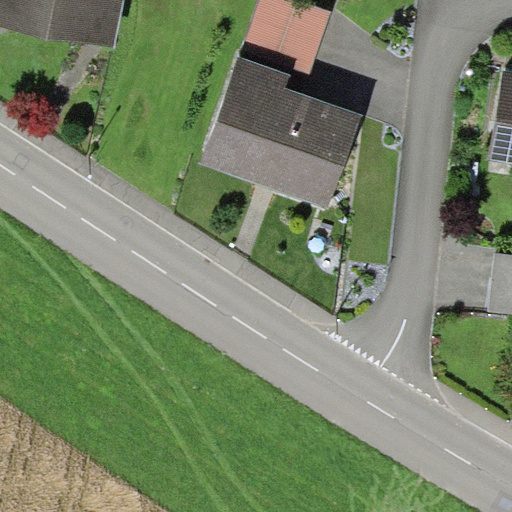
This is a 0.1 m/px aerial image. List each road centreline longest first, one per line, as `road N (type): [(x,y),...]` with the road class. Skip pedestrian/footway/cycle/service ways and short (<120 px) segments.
road 1 (residential): [(362,405),(407,314),(438,32),(460,8),(497,0)]
road 2 (secondary): [(362,405),(0,163)]
road 3 (secondary): [(511,486),(362,405)]
